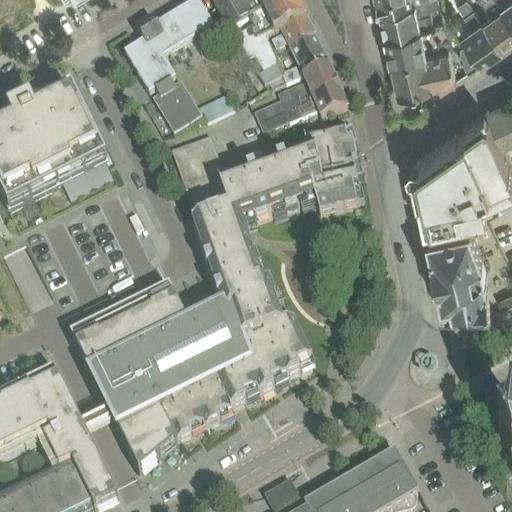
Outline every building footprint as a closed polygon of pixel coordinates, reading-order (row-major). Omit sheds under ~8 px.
[(288,0),(209,0),(218,13),(229,31),(288,0)] [(281,76),(265,41),(279,34),(306,20),(305,19),(306,19),(295,0),(288,0),(229,31),(260,80),(271,73),(275,80),(281,76)] [(380,13),(386,37),(434,27),(434,26),(433,24),(442,22),(437,0),(376,0),(379,13),(380,13)] [(502,49),(484,23),(485,22),(468,0),(459,7),(473,28),(463,36),(468,43),(462,48),(461,58),(469,72),(502,49)] [(481,0),(493,16),(485,22),(484,23),(502,49),(511,41),(511,19),(498,0),(481,0)] [(498,0),(511,19),(511,0),(510,0),(498,0)] [(202,120),(181,86),(174,90),(171,85),(176,82),(164,62),(193,44),(200,56),(221,43),(214,31),(215,31),(199,4),(158,29),(155,24),(137,34),(144,46),(125,57),(150,98),(155,95),(159,100),(154,103),(174,137),(202,120)] [(263,86),(268,95),(286,88),(304,80),(330,69),(316,40),(306,20),(279,34),(281,38),(271,43),(276,54),(286,49),(289,54),(290,54),(298,70),(282,77),(281,76),(275,80),(263,86)] [(386,37),(391,62),(432,54),(432,53),(450,49),(454,48),(452,38),(444,23),(434,26),(434,27),(386,37)] [(432,53),(432,54),(391,62),(398,94),(456,81),(452,61),(450,49),(432,53)] [(309,101),(310,103),(339,91),(330,69),(304,80),(307,86),(279,98),(281,105),(255,116),(259,128),(286,115),(285,113),(297,108),(296,107),(309,101)] [(0,257),(28,309),(51,298),(108,414),(217,360),(79,82),(0,120),(0,257)] [(285,113),(286,115),(259,128),(264,138),(319,115),(322,123),(348,112),(339,91),(310,103),(309,101),(296,107),(297,108),(285,113)] [(231,97),(199,112),(206,127),(220,121),(236,113),(231,97)] [(511,102),(489,112),(504,147),(511,143),(511,102)] [(414,171),(414,172),(415,172),(415,173),(414,173),(418,193),(421,193),(423,200),(420,201),(426,227),(488,213),(484,199),(511,186),(511,174),(485,113),(462,129),(464,131),(458,136),(456,133),(420,159),(421,160),(420,161),(419,160),(418,161),(419,163),(417,170),(415,170),(414,171)] [(170,292),(72,341),(110,418),(97,425),(83,431),(56,375),(0,402),(0,460),(50,436),(53,442),(46,446),(61,476),(60,477),(63,482),(0,511),(90,511),(93,511),(104,511),(119,505),(87,439),(100,432),(113,426),(141,481),(179,451),(177,447),(193,439),(191,435),(203,429),(205,433),(221,426),(219,421),(276,394),(274,389),(302,376),(299,372),(314,365),(295,327),(285,331),(274,301),(270,303),(259,273),(255,275),(250,262),(255,261),(249,244),(244,246),(239,233),(244,231),(243,227),(255,222),(257,227),(274,221),(272,216),(285,212),(287,216),(316,206),(321,219),(358,211),(355,196),(360,195),(353,164),(358,163),(354,146),(349,147),(346,131),(305,141),(309,158),(221,189),(218,182),(225,179),(212,141),(178,153),(172,155),(198,228),(194,230),(225,318),(217,322),(216,319),(206,324),(207,327),(191,335),(170,292)] [(275,134),(265,138),(270,149),(279,145),(275,134)] [(490,306),(488,274),(485,259),(472,225),(427,235),(445,316),(454,314),(456,323),(492,316),(490,306)] [(511,294),(497,301),(501,310),(511,305),(511,294)] [(511,436),(507,439),(503,437),(501,442),(505,443),(511,456),(511,436)] [(395,511),(420,498),(396,457),(305,509),(306,511),(395,511)]
